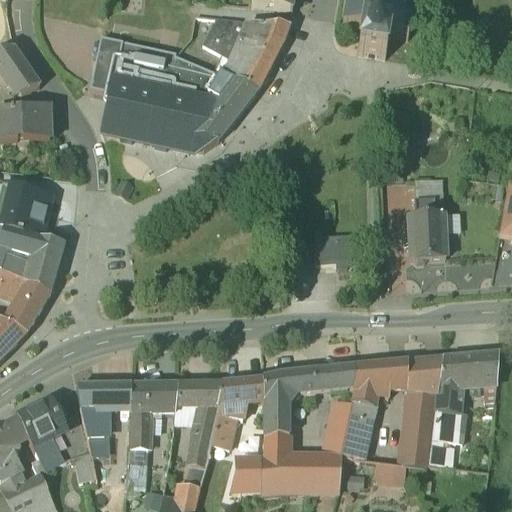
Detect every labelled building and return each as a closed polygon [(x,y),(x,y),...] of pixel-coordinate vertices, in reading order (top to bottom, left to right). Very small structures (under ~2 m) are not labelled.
[(249,0),(248,6),(292,15),(294,0),(249,0)] [(346,0),(342,29),(361,32),(357,55),(384,59),(388,38),(407,41),(414,0),(346,0)] [(217,19),(202,45),(227,60),(222,73),(256,91),(257,92),(283,45),(289,29),(217,19)] [(256,91),(222,73),(221,76),(156,50),(99,38),(87,89),(108,95),(99,133),(201,155),(218,141),(238,115),(256,91)] [(39,83),(14,46),(0,49),(0,71),(13,91),(18,87),(21,92),(39,83)] [(47,104),(22,107),(0,107),(0,139),(18,140),(18,138),(48,137),(47,104)] [(415,181),(416,199),(435,198),(434,180),(415,181)] [(51,191),(11,182),(7,198),(2,200),(0,201),(0,224),(3,225),(20,229),(41,234),(51,191)] [(511,188),(507,187),(499,235),(511,236),(511,188)] [(435,198),(416,199),(417,216),(409,216),(410,235),(404,236),(404,245),(410,244),(411,260),(413,260),(417,264),(423,263),(427,259),(447,258),(444,214),(442,214),(436,214),(435,202),(435,198)] [(3,225),(0,234),(0,242),(6,244),(15,247),(20,229),(3,225)] [(41,234),(20,229),(15,247),(31,251),(27,263),(11,257),(0,267),(51,288),(64,240),(41,234)] [(350,235),(314,238),(315,265),(336,264),(336,268),(347,267),(347,263),(351,263),(350,235)] [(51,288),(0,267),(0,289),(18,297),(6,317),(6,318),(27,329),(51,288)] [(0,327),(18,337),(27,329),(6,318),(6,317),(0,314),(0,327)] [(0,327),(0,356),(18,337),(0,327)] [(498,354),(442,359),(438,390),(437,390),(437,395),(435,410),(454,412),(456,386),(496,384),(498,354)] [(442,359),(425,361),(423,393),(437,395),(437,390),(438,390),(442,359)] [(425,361),(407,362),(405,392),(410,393),(410,391),(423,393),(425,361)] [(407,362),(357,367),(352,390),(355,391),(352,402),(374,406),(376,396),(388,398),(389,390),(405,392),(407,362)] [(357,367),(328,370),(330,391),(352,390),(357,367)] [(328,370),(313,371),(315,392),(330,391),(328,370)] [(313,371),(262,376),(265,399),(296,393),(315,392),(313,371)] [(262,376),(222,380),(217,403),(210,437),(229,440),(240,400),(265,399),(262,376)] [(222,380),(178,381),(176,398),(186,398),(200,399),(194,433),(196,433),(194,446),(208,448),(210,437),(217,403),(222,380)] [(131,381),(76,382),(80,404),(83,418),(107,418),(107,404),(130,405),(131,381)] [(175,381),(131,381),(130,405),(128,446),(147,446),(148,446),(150,409),(174,409),(176,384),(175,384),(175,381)] [(423,393),(410,391),(410,393),(401,466),(425,469),(425,466),(428,466),(435,410),(437,395),(423,393)] [(296,393),(265,399),(264,457),(288,457),(289,405),(296,393)] [(50,395),(16,413),(26,432),(27,431),(33,443),(52,434),(61,429),(55,416),(59,413),(50,395)] [(352,402),(340,459),(362,462),(374,406),(352,402)] [(338,409),(332,437),(341,439),(347,411),(338,409)] [(454,412),(435,410),(428,466),(451,469),(458,412),(454,412)] [(16,413),(0,421),(0,482),(3,489),(23,478),(5,442),(26,432),(16,413)] [(107,478),(107,418),(83,418),(91,452),(90,452),(96,477),(107,478)] [(52,434),(33,443),(40,458),(44,465),(61,460),(63,459),(52,434)] [(229,440),(210,437),(208,448),(207,454),(209,454),(225,455),(229,440)] [(147,446),(128,446),(128,460),(146,461),(147,446)] [(208,448),(194,446),(190,463),(205,466),(209,454),(207,454),(208,448)] [(225,455),(209,454),(205,466),(199,484),(197,490),(199,491),(211,491),(218,491),(232,491),(241,492),(260,492),(263,457),(225,455)] [(63,459),(61,460),(65,467),(77,465),(88,490),(97,487),(82,457),(63,459)] [(264,457),(263,457),(260,492),(279,492),(337,493),(340,459),(340,457),(304,457),(288,457),(264,457)] [(44,465),(40,458),(33,461),(37,471),(39,469),(39,470),(42,475),(47,472),(44,465)] [(54,511),(57,511),(42,475),(39,470),(39,469),(37,471),(27,476),(38,496),(35,498),(46,511),(54,511)] [(398,489),(398,475),(392,475),(377,474),(377,478),(372,478),(371,497),(393,498),(392,490),(398,489)] [(3,489),(2,489),(11,508),(13,510),(35,498),(38,496),(27,476),(23,478),(3,489)] [(199,484),(191,483),(191,480),(186,479),(185,482),(178,487),(175,510),(185,511),(192,511),(196,501),(199,491),(197,490),(199,484)] [(359,485),(344,484),(343,499),(359,499),(359,485)] [(0,511),(2,511),(11,508),(2,489),(0,489),(0,511)] [(46,511),(35,498),(13,510),(13,511),(46,511)]
